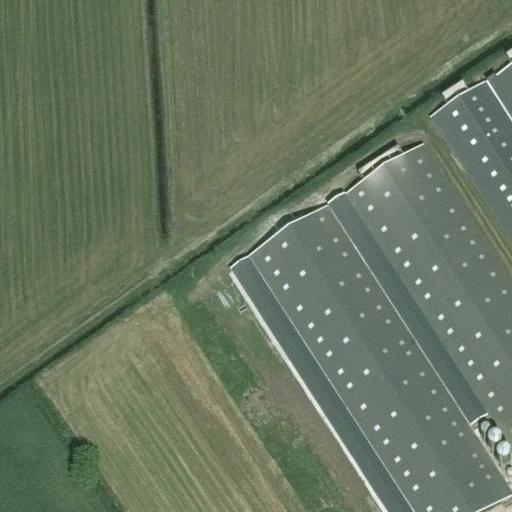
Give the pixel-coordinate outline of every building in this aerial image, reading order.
[(511,126),(487,87),(433,122),(511,244),(511,71),(497,81),(511,104),(511,126)] [(511,104),(497,81),(487,87),(511,126),(511,104)] [(511,289),(423,151),(347,199),(511,454),(511,289)] [(499,435),(346,199),(327,212),(479,448),(499,435)] [(327,212),(252,261),(413,511),(491,511),(511,499),(479,448),(327,212)] [(412,511),(251,261),(242,267),(232,273),(386,511),(412,511)]
